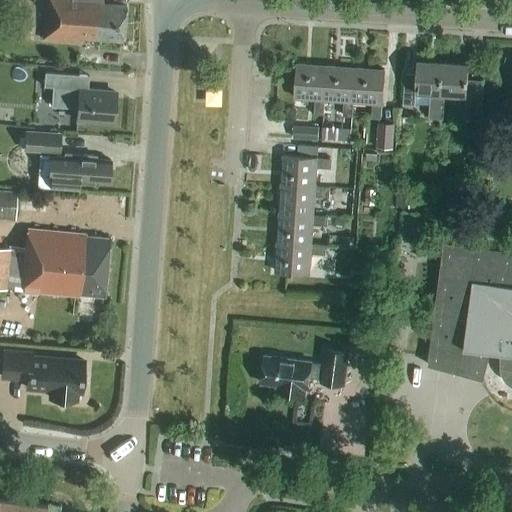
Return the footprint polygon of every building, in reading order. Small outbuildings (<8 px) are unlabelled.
[(83,43),(84,39),(123,42),(126,7),(102,5),(102,0),(45,0),(42,40),(83,43)] [(443,62),(418,60),(417,76),(405,75),(403,105),(415,106),(415,104),(429,105),(429,118),(443,119),(445,94),(441,94),(443,62)] [(481,114),(483,81),(467,80),(468,63),(443,62),(441,94),(445,94),(460,95),(459,113),(481,114)] [(324,101),(326,66),(297,64),(295,98),(315,100),(314,114),(323,115),(324,101)] [(355,68),(326,66),(324,101),(344,102),(343,116),(347,117),(350,117),(352,117),(353,103),(352,103),(355,68)] [(384,70),(355,68),(352,103),(353,103),(372,104),(371,118),(380,119),(381,104),(382,104),(384,70)] [(98,121),(113,122),(115,93),(102,92),(102,90),(87,89),(88,76),(44,73),(43,87),(53,88),(51,106),(77,108),(76,121),(97,123),(98,121)] [(342,128),(341,138),(348,139),(350,117),(347,117),(343,116),(342,128)] [(375,148),(393,149),(395,124),(377,123),(375,148)] [(293,125),(292,139),(317,141),(318,127),(293,125)] [(341,138),(342,128),(322,126),(321,139),(341,141),(341,138)] [(61,134),(25,131),(24,152),(59,154),(61,134)] [(96,156),(64,154),(64,157),(40,155),(37,187),(77,190),(78,183),(94,185),(94,182),(109,182),(110,160),(95,159),(96,156)] [(315,188),(315,187),(316,168),(331,169),(331,159),(317,159),(317,158),(283,156),(281,185),(315,188)] [(281,185),(279,214),(313,216),(314,197),(329,198),(329,188),(315,187),(315,188),(281,185)] [(0,218),(14,220),(16,193),(0,192),(0,218)] [(416,209),(416,197),(403,196),(402,208),(416,209)] [(279,214),(277,243),(311,245),(311,244),(312,225),(327,226),(327,217),(313,216),(279,214)] [(27,229),(25,247),(25,251),(21,292),(91,298),(91,297),(104,298),(110,239),(85,236),(85,234),(27,229)] [(355,237),(342,237),(342,248),(354,248),(355,237)] [(511,251),(443,242),(427,365),(482,380),(490,351),(500,352),(500,366),(502,375),(507,382),(511,385),(511,251)] [(311,245),(277,243),(275,272),(309,274),(310,254),(325,254),(325,245),(311,244),(311,245)] [(0,290),(5,290),(9,250),(0,249),(0,290)] [(25,251),(9,250),(5,290),(21,292),(25,251)] [(365,277),(350,275),(349,288),(364,289),(365,277)] [(390,322),(406,324),(409,304),(393,302),(390,322)] [(371,307),(359,306),(358,317),(371,318),(371,307)] [(382,343),(362,342),(361,357),(381,358),(382,343)] [(309,377),(321,379),(321,382),(344,385),(348,352),(324,349),(322,365),(311,363),(311,362),(264,356),(261,383),(279,385),(278,392),(304,395),(305,387),(308,388),(309,377)] [(83,361),(30,357),(30,353),(3,351),(1,377),(27,379),(26,389),(50,390),(50,399),(75,401),(76,393),(81,393),(83,361)] [(20,511),(22,502),(0,499),(0,511),(20,511)] [(22,502),(20,511),(45,511),(47,505),(22,502)]
